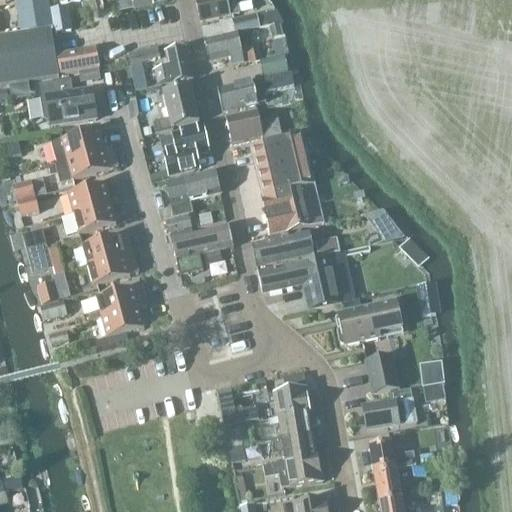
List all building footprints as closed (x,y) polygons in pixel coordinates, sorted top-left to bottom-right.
[(15,0),(22,36),(0,39),(0,87),(59,78),(52,32),(55,31),(56,36),(71,33),(68,9),(51,12),(48,0),(15,0)] [(119,14),(135,11),(152,7),(150,0),(132,0),(133,0),(128,1),(128,0),(116,3),(119,14)] [(253,4),(252,0),(210,0),(196,3),(201,25),(240,16),(238,8),(253,4)] [(233,23),(236,35),(260,29),(257,17),(233,23)] [(205,43),(210,64),(231,59),(233,69),(256,63),(253,48),(241,51),(238,36),(205,43)] [(57,57),(61,77),(100,70),(97,50),(57,57)] [(129,56),(129,57),(132,72),(143,70),(142,64),(160,60),(158,50),(129,56)] [(170,72),(159,75),(162,87),(173,85),(173,86),(194,81),(187,50),(166,54),(170,72)] [(261,64),(265,80),(289,75),(285,58),(261,64)] [(108,87),(122,85),(120,70),(105,73),(108,87)] [(280,78),(218,92),(223,116),(257,108),(257,107),(255,98),(266,95),(294,89),(291,75),(280,78)] [(39,88),(41,101),(44,120),(47,123),(50,122),(51,129),(97,122),(92,92),(64,96),(62,84),(39,88)] [(154,126),(157,137),(174,133),(174,131),(200,125),(191,90),(164,97),(170,122),(154,126)] [(227,121),(232,146),(263,139),(264,145),(283,141),(279,120),(260,124),(258,114),(227,121)] [(176,151),(162,154),(168,180),(195,174),(200,172),(197,158),(209,155),(206,141),(208,136),(205,133),(204,129),(173,137),(176,151)] [(99,132),(52,145),(58,166),(105,153),(105,152),(99,132)] [(303,138),(251,150),(267,214),(262,215),(261,217),(263,224),(265,225),(269,224),(272,238),(324,226),(303,138)] [(3,149),(6,161),(22,156),(19,145),(3,149)] [(58,166),(56,166),(61,186),(110,173),(110,172),(119,170),(113,150),(105,152),(105,153),(58,166)] [(170,185),(166,186),(168,195),(174,221),(187,218),(190,217),(187,205),(221,197),(216,173),(170,185)] [(348,178),(337,181),(339,188),(349,185),(348,178)] [(17,205),(35,200),(31,184),(13,189),(17,205)] [(69,197),(74,217),(111,207),(106,187),(69,197)] [(363,194),(353,196),(355,203),(365,201),(363,194)] [(35,200),(17,205),(21,220),(39,215),(35,200)] [(111,207),(74,217),(62,220),(67,238),(79,235),(80,237),(117,227),(111,207)] [(382,214),(366,218),(386,244),(403,240),(382,214)] [(174,221),(166,223),(169,235),(190,230),(187,218),(174,221)] [(200,258),(233,250),(228,228),(193,236),(192,231),(171,236),(181,278),(204,273),(200,258)] [(23,238),(28,257),(49,252),(43,233),(23,238)] [(253,248),(257,270),(314,258),(309,236),(253,248)] [(120,239),(83,249),(88,269),(134,257),(128,238),(120,240),(120,239)] [(337,240),(315,245),(319,260),(341,255),(337,240)] [(49,252),(28,257),(33,277),(54,271),(49,252)] [(131,279),(130,278),(139,276),(134,257),(88,269),(94,289),(131,279)] [(342,306),(342,305),(332,259),(258,275),(263,297),(303,288),(309,313),(316,311),(342,306)] [(37,289),(42,308),(59,303),(54,284),(37,289)] [(433,287),(418,289),(422,319),(436,317),(433,287)] [(148,309),(143,290),(134,292),(134,291),(97,301),(100,314),(90,316),(92,324),(102,321),(139,311),(148,309)] [(345,346),(346,349),(381,342),(380,336),(403,331),(396,302),(372,307),(373,310),(339,318),(342,331),(340,332),(338,334),(341,345),(343,347),(345,346)] [(41,310),(45,324),(68,318),(64,304),(41,310)] [(139,311),(102,321),(108,341),(145,331),(139,311)] [(50,337),(52,348),(70,344),(67,332),(50,337)] [(366,364),(374,397),(400,391),(392,358),(366,364)] [(311,416),(304,377),(284,381),(286,393),(275,395),(275,396),(268,397),(270,408),(276,406),(279,421),(310,415),(310,416),(311,416)] [(418,426),(414,402),(396,405),(363,410),(367,435),(418,426)] [(234,413),(236,426),(260,422),(257,409),(234,413)] [(312,430),(316,429),(318,427),(316,419),(314,417),(310,418),(310,416),(310,415),(279,421),(280,430),(252,434),(254,448),(272,445),(314,437),(312,430)] [(226,434),(229,452),(244,449),(240,431),(226,434)] [(274,457),(285,455),(286,464),(317,459),(314,437),(272,445),(274,457)] [(392,445),(370,448),(375,477),(397,473),(417,470),(414,456),(395,459),(392,445)] [(244,449),(229,452),(232,466),(246,463),(244,449)] [(266,480),(280,478),(282,491),(291,490),(323,485),(319,459),(317,459),(286,464),(264,468),(266,480)] [(425,469),(413,471),(415,480),(426,478),(425,469)] [(397,473),(375,477),(380,505),(402,502),(397,473)] [(328,511),(326,500),(283,508),(283,511),(328,511)] [(403,511),(402,502),(380,505),(380,511),(403,511)]
